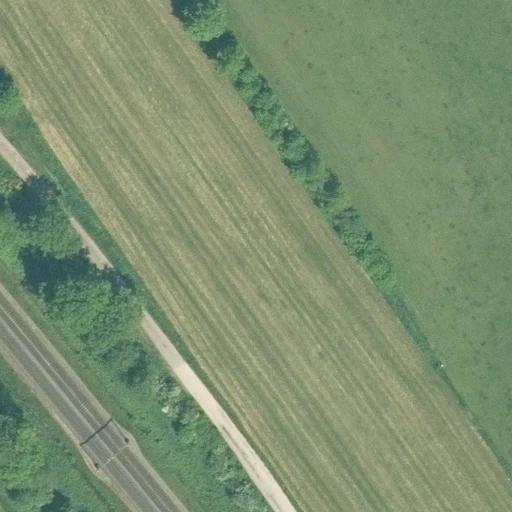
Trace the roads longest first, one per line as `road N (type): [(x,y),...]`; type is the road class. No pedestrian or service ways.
road 1 (unclassified): [(192,384),(0,145)]
road 2 (track): [(282,511),(192,384)]
